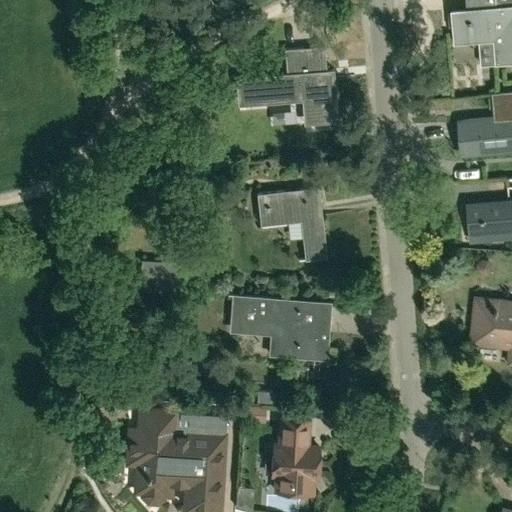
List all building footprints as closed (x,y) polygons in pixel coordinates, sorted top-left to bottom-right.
[(497,6),(453,9),(456,43),(477,41),(494,40),(496,63),(511,62),(511,0),(504,0),(502,0),(503,5),(497,6)] [(326,68),(324,45),(285,48),(287,72),(235,76),(237,103),(302,98),(304,122),(337,119),(333,67),(326,68)] [(511,90),(494,92),(495,109),(499,108),(500,117),(463,119),(466,153),(511,149),(511,90)] [(327,255),(318,185),(257,192),(261,224),(301,219),(306,258),(327,255)] [(472,239),(511,235),(511,199),(470,203),(472,239)] [(139,273),(175,276),(175,274),(186,276),(187,262),(176,260),(176,262),(140,259),(139,273)] [(174,293),(175,276),(139,273),(137,289),(174,293)] [(327,357),(331,304),(282,300),(282,297),(235,294),(232,328),(278,332),(276,353),(327,357)] [(511,300),(479,297),(474,339),(511,343),(511,300)] [(265,421),(266,405),(241,403),(240,419),(265,421)] [(138,407),(137,427),(127,427),(125,464),(141,465),(139,488),(145,489),(144,494),(151,500),(159,500),(166,495),(167,478),(190,480),(188,507),(191,507),(194,510),(202,511),(205,508),(221,509),(227,432),(195,430),(197,411),(138,407)] [(310,445),(312,418),(285,417),(283,443),(277,443),(275,474),(280,474),(279,490),(315,492),(316,476),(320,476),(322,446),(310,445)]
